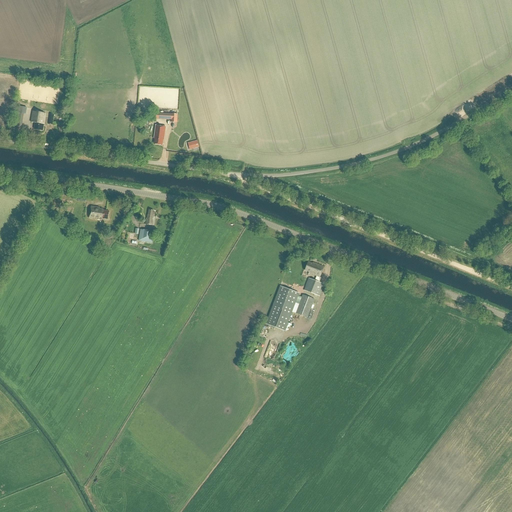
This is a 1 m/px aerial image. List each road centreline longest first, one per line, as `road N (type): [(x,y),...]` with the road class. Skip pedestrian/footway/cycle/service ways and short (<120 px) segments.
road 1 (tertiary): [(511,319),(223,207),(0,170)]
road 2 (track): [(511,287),(238,175)]
road 3 (unclassified): [(238,175),(369,161),(435,134),(511,87)]
road 4 (unclassified): [(238,175),(0,140)]
